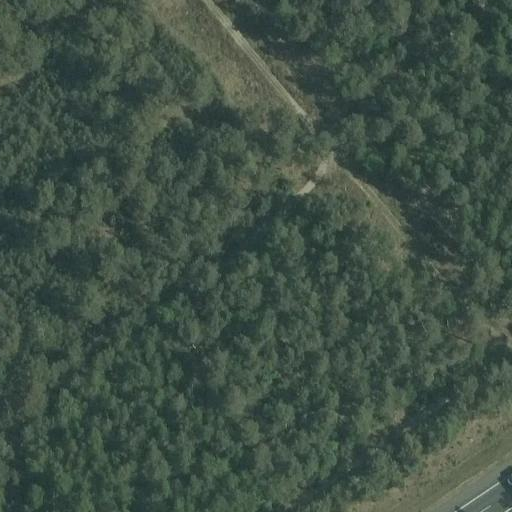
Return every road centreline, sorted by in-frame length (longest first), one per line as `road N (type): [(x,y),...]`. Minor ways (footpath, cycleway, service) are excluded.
road 1 (track): [(491,0),(344,128),(329,163),(239,249),(0,445)]
road 2 (track): [(508,351),(204,0)]
road 3 (track): [(282,511),(511,349)]
